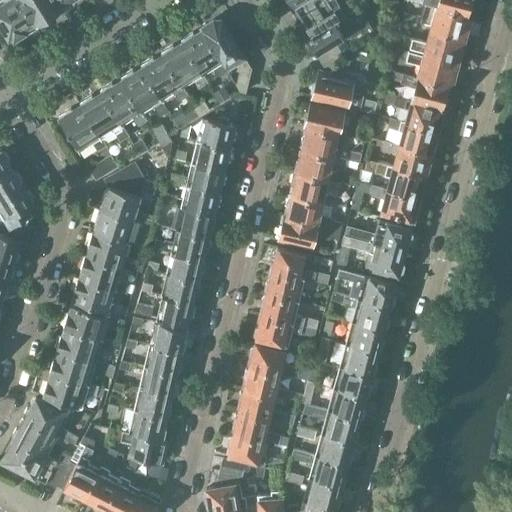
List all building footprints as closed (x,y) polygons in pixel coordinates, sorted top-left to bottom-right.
[(5,0),(7,2),(0,6),(0,23),(0,24),(9,38),(12,36),(14,39),(25,32),(24,29),(34,23),(19,0),(5,0)] [(57,0),(19,0),(34,23),(36,26),(63,9),(57,0)] [(57,0),(63,9),(70,5),(71,0),(57,0)] [(317,0),(290,0),(294,6),(292,7),(298,17),(317,5),(315,2),(317,0)] [(329,0),(327,1),(328,3),(332,9),(338,5),(334,0),(329,0)] [(354,0),(360,9),(367,5),(363,0),(354,0)] [(423,0),(423,3),(438,7),(469,15),(471,6),(475,4),(475,0),(423,0)] [(328,3),(319,9),(322,14),(332,9),(328,3)] [(319,9),(317,5),(298,17),(303,26),(304,26),(322,14),(319,9)] [(332,9),(322,14),(304,26),(309,34),(308,38),(317,55),(344,38),(336,23),(345,17),(338,5),(332,9)] [(405,22),(432,29),(463,38),(465,28),(469,26),(470,21),(468,18),(469,15),(438,7),(434,20),(419,16),(418,20),(407,17),(405,22)] [(221,58),(240,90),(246,92),(251,69),(221,19),(214,19),(202,27),(203,30),(221,58)] [(463,38),(432,29),(428,42),(413,38),(411,47),(426,51),(456,60),(459,50),(463,48),(464,43),(462,40),(463,38)] [(200,70),(213,62),(226,84),(227,83),(234,95),(240,90),(221,58),(203,30),(195,35),(193,32),(182,39),(184,42),(183,42),(200,70)] [(163,55),(180,82),(192,75),(206,96),(214,91),(200,70),(183,42),(175,47),(173,44),(162,51),(164,54),(163,55)] [(317,55),(324,66),(343,55),(336,43),(317,55)] [(453,74),(454,71),(455,66),(455,64),(456,60),(426,51),(425,55),(410,51),(405,50),(402,59),(407,60),(422,64),(418,77),(418,78),(449,86),(450,85),(453,83),(455,77),(453,74)] [(144,67),(142,68),(159,95),(172,87),(186,109),(194,104),(180,82),(163,55),(155,60),(153,57),(142,64),(144,67)] [(123,79),(122,80),(139,108),(152,100),(159,112),(167,107),(159,95),(142,68),(135,72),(133,69),(122,76),(123,79)] [(313,98),(348,106),(375,113),(379,100),(378,96),(367,93),(365,100),(363,99),(363,97),(355,94),(358,83),(330,76),(331,72),(320,70),(317,83),(313,86),(311,92),(313,96),(313,98)] [(416,87),(412,100),(412,101),(443,109),(444,107),(447,105),(448,99),(447,96),(449,86),(418,78),(418,77),(403,73),(401,83),(416,87)] [(103,92),(102,92),(119,120),(132,112),(139,124),(140,123),(146,133),(153,129),(139,108),(122,80),(114,85),(112,82),(101,89),(103,92)] [(410,108),(406,122),(437,130),(441,128),(443,120),(441,117),(443,109),(412,101),(412,100),(380,91),(378,96),(379,100),(410,108)] [(83,104),(81,105),(95,128),(99,133),(111,125),(132,158),(140,153),(119,120),(102,92),(94,97),(92,95),(81,101),(83,104)] [(306,125),(307,125),(346,134),(348,125),(341,123),(344,110),(312,102),(311,105),(308,107),(306,113),(308,116),(306,125)] [(95,128),(81,105),(73,110),(71,107),(60,114),(62,117),(60,118),(77,146),(91,138),(98,149),(99,149),(105,159),(90,168),(96,179),(117,166),(105,145),(106,145),(99,133),(95,128)] [(198,140),(230,148),(233,134),(236,132),(237,129),(235,126),(235,125),(231,124),(232,120),(221,117),(220,121),(203,117),(198,140)] [(404,130),(400,144),(431,153),(431,152),(435,150),(437,143),(435,139),(437,130),(406,122),(391,118),(389,126),(404,130)] [(181,136),(189,138),(191,125),(182,130),(181,136)] [(302,146),(302,148),(334,155),(337,143),(343,144),(346,134),(307,125),(305,134),(303,137),(301,143),(302,146)] [(368,129),(356,127),(354,136),(365,139),(368,129)] [(170,136),(165,129),(156,134),(161,142),(170,136)] [(365,139),(354,136),(351,146),(363,149),(365,139)] [(229,149),(230,148),(198,140),(194,154),(178,150),(176,158),(192,162),(224,170),(228,156),(231,155),(231,152),(229,149)] [(398,153),(394,167),(425,175),(425,174),(429,172),(431,165),(429,162),(431,153),(400,144),(385,140),(383,149),(398,153)] [(297,169),(297,170),(328,178),(331,165),(346,169),(348,159),(334,155),(302,148),(300,157),(297,159),(296,165),(297,169)] [(0,151),(0,178),(13,171),(8,162),(9,158),(6,152),(2,152),(1,151),(0,151)] [(135,161),(105,179),(109,187),(141,197),(143,191),(154,194),(157,183),(146,180),(135,161)] [(192,162),(187,185),(219,192),(222,179),(226,178),(226,174),(224,172),(224,170),(192,162)] [(392,175),(388,189),(419,197),(422,195),(424,187),(422,184),(425,175),(394,167),(379,162),(377,171),(392,175)] [(294,183),(291,193),(323,200),(338,204),(340,195),(325,191),(328,178),(297,170),(296,172),(294,174),(293,180),(294,183)] [(0,178),(0,205),(25,190),(20,182),(21,177),(18,172),(13,171),(0,178)] [(171,181),(180,182),(182,175),(173,173),(171,181)] [(419,197),(388,189),(362,182),(360,190),(386,197),(382,212),(412,220),(413,218),(416,216),(418,209),(416,206),(419,197)] [(219,192),(187,185),(182,207),(214,214),(217,201),(220,200),(221,196),(219,194),(219,192)] [(134,219),(152,224),(154,216),(136,211),(141,197),(109,187),(109,190),(105,191),(103,198),(105,201),(103,209),(134,219)] [(25,190),(0,205),(0,210),(5,219),(14,234),(24,237),(31,214),(27,207),(33,204),(33,203),(34,198),(30,192),(25,190)] [(176,206),(178,197),(164,193),(162,202),(176,206)] [(285,215),(285,216),(332,227),(334,218),(320,215),(323,200),(291,193),(291,194),(289,197),(287,203),(288,206),(286,215),(285,215)] [(214,214),(182,207),(183,208),(180,219),(171,217),(171,219),(162,217),(160,226),(178,229),(209,236),(212,223),(215,221),(216,218),(214,215),(214,214)] [(134,219),(103,209),(102,210),(99,209),(95,223),(98,224),(96,232),(127,241),(134,219)] [(332,227),(285,216),(283,225),(280,227),(278,233),(280,237),(280,239),(312,247),(315,234),(330,237),(332,227)] [(345,235),(404,251),(407,242),(411,240),(412,233),(410,230),(411,228),(379,220),(375,233),(356,228),(357,225),(348,222),(345,235)] [(163,249),(173,251),(204,258),(207,245),(210,243),(211,240),(209,237),(209,236),(178,229),(175,242),(166,240),(165,241),(163,249)] [(91,246),(89,255),(120,264),(120,265),(133,269),(139,271),(143,272),(145,265),(135,262),(136,260),(123,256),(127,241),(96,232),(95,234),(92,233),(88,245),(91,246)] [(0,233),(0,257),(14,262),(20,240),(0,233)] [(402,261),(404,251),(345,235),(337,264),(346,266),(351,247),(370,252),(366,267),(367,266),(398,275),(399,273),(402,271),(404,264),(402,261)] [(165,241),(156,239),(154,247),(163,249),(165,241)] [(305,269),(309,255),(278,247),(277,249),(273,250),(272,257),(274,261),(272,270),(317,281),(321,282),(328,284),(330,275),(305,269)] [(173,251),(168,273),(199,280),(202,267),(205,265),(205,262),(203,259),(204,258),(173,251)] [(113,287),(133,293),(139,271),(89,255),(88,256),(85,255),(82,268),(84,269),(82,277),(113,287)] [(14,262),(0,257),(0,282),(7,284),(9,277),(13,274),(15,268),(13,263),(14,262)] [(149,260),(148,268),(158,270),(160,262),(149,260)] [(355,282),(358,273),(339,268),(337,277),(355,282)] [(267,293),(298,300),(301,286),(319,290),(321,282),(317,281),(272,270),(270,279),(266,281),(265,287),(267,291),(267,293)] [(168,273),(162,295),(193,302),(197,289),(199,287),(200,284),(198,281),(199,280),(168,273)] [(368,276),(362,299),(390,307),(390,306),(393,304),(395,296),(394,292),(396,284),(368,276)] [(113,287),(82,277),(81,279),(78,278),(75,291),(77,291),(75,301),(119,314),(122,305),(109,301),(113,287)] [(0,306),(2,298),(7,296),(9,290),(6,285),(7,284),(0,282),(0,306)] [(154,284),(144,282),(142,290),(150,292),(151,291),(152,292),(154,284)] [(362,299),(333,291),(331,299),(348,304),(344,318),(348,319),(355,322),(384,329),(387,326),(389,318),(388,315),(390,307),(362,299)] [(264,306),(262,315),(312,327),(314,319),(295,314),(298,300),(267,293),(267,294),(263,295),(261,302),(264,306)] [(162,295),(157,318),(188,325),(191,311),(194,309),(195,306),(193,303),(193,302),(162,295)] [(138,303),(135,312),(152,316),(154,307),(138,303)] [(67,327),(67,328),(113,342),(113,340),(104,337),(107,326),(122,330),(125,320),(74,304),(71,314),(68,313),(64,326),(67,327)] [(312,327),(262,315),(259,324),(255,326),(254,333),(257,336),(256,339),(287,346),(291,331),(314,336),(316,328),(312,327)] [(138,325),(142,326),(144,318),(134,316),(128,338),(134,339),(138,325)] [(151,344),(182,351),(183,345),(186,344),(187,340),(185,338),(187,329),(156,322),(151,344)] [(355,322),(349,344),(378,352),(378,351),(381,349),(383,341),(382,337),(384,329),(355,322)] [(60,349),(60,351),(106,364),(106,363),(106,362),(98,359),(101,348),(110,351),(111,348),(115,349),(117,343),(113,342),(98,338),(67,328),(64,337),(61,336),(57,348),(60,349)] [(339,349),(341,342),(322,336),(320,344),(339,349)] [(126,346),(136,348),(138,340),(134,339),(128,338),(126,346)] [(252,355),(250,365),(281,372),(295,376),(297,367),(283,364),(287,349),(255,342),(255,344),(251,345),(249,352),(252,355)] [(180,360),(182,352),(151,344),(146,366),(177,373),(178,367),(181,366),(182,362),(180,360)] [(349,344),(343,366),(371,374),(372,374),(375,371),(377,363),(375,359),(378,352),(349,344)] [(53,373),(84,383),(105,388),(110,389),(116,366),(106,363),(106,364),(60,351),(57,359),(54,358),(50,371),(53,372),(53,373)] [(322,360),(313,358),(309,374),(318,376),(322,360)] [(121,360),(120,367),(130,370),(131,362),(121,360)] [(247,378),(245,387),(276,394),(276,395),(290,398),(295,399),(296,394),(293,393),(294,390),(278,386),(281,372),(250,365),(250,366),(246,368),(244,375),(247,378)] [(175,382),(177,373),(146,366),(141,389),(171,396),(173,389),(176,388),(177,384),(175,382)] [(369,382),(371,374),(343,366),(337,389),(365,397),(365,396),(369,393),(371,386),(369,382)] [(53,373),(50,382),(47,381),(43,393),(47,394),(46,397),(84,408),(88,394),(96,397),(97,395),(103,397),(105,388),(84,383),(53,373)] [(115,381),(114,389),(124,391),(125,383),(115,381)] [(271,416),(271,417),(294,422),(299,401),(295,400),(295,399),(290,398),(289,402),(292,402),(290,413),(272,408),(276,395),(276,394),(245,387),(244,389),(240,390),(239,397),(241,401),(239,409),(271,416)] [(141,389),(136,410),(167,417),(168,411),(171,410),(172,406),(170,404),(171,396),(141,389)] [(363,404),(365,397),(337,389),(331,411),(359,419),(362,416),(365,408),(363,404)] [(59,433),(72,408),(36,397),(31,406),(27,408),(24,413),(25,418),(25,419),(69,441),(75,444),(79,437),(64,429),(61,434),(59,433)] [(107,411),(117,413),(119,405),(109,403),(107,411)] [(322,409),(305,404),(300,422),(308,424),(311,414),(320,417),(322,409)] [(271,416),(239,409),(239,411),(235,413),(233,419),(236,423),(234,431),(265,439),(279,443),(281,434),(267,431),(271,417),(271,416)] [(136,410),(131,433),(161,440),(161,439),(164,438),(165,434),(163,432),(167,417),(136,410)] [(331,411),(325,434),(353,442),(353,441),(356,438),(358,431),(357,427),(359,419),(331,411)] [(65,448),(69,441),(25,419),(24,419),(21,427),(16,428),(13,434),(14,438),(14,439),(46,455),(54,442),(65,448)] [(317,430),(299,425),(297,435),(314,439),(317,430)] [(265,439),(234,431),(234,433),(230,435),(228,442),(231,445),(229,455),(265,463),(283,462),(284,458),(262,453),(265,439)] [(161,440),(131,433),(129,441),(132,442),(129,456),(160,463),(164,448),(161,448),(163,440),(161,440)] [(319,456),(347,464),(347,463),(350,461),(352,453),(351,449),(353,442),(325,434),(319,456)] [(71,461),(68,466),(58,461),(52,458),(46,455),(14,439),(5,456),(7,463),(34,477),(57,488),(58,485),(64,488),(76,464),(71,461)] [(83,498),(85,498),(99,469),(88,463),(90,459),(89,459),(94,449),(92,448),(93,444),(87,441),(82,450),(77,447),(73,456),(74,456),(71,461),(76,464),(64,488),(73,493),(74,496),(80,499),(83,498)] [(104,508),(106,509),(120,479),(119,479),(108,473),(119,451),(110,447),(99,469),(85,498),(94,503),(95,507),(101,510),(104,508)] [(319,456),(296,450),(294,458),(314,464),(310,478),(313,479),(341,486),(344,483),(346,476),(345,472),(347,464),(319,456)] [(73,456),(63,451),(58,461),(68,466),(71,461),(74,456),(73,456)] [(223,457),(220,470),(242,475),(245,462),(223,457)] [(106,509),(111,511),(129,511),(140,489),(129,484),(132,479),(131,479),(136,469),(135,469),(139,461),(130,459),(127,465),(126,464),(122,474),(121,474),(119,479),(120,479),(106,509)] [(161,467),(153,465),(148,475),(159,477),(161,467)] [(256,465),(257,478),(263,477),(265,466),(262,467),(261,466),(256,465)] [(210,511),(259,504),(258,496),(258,495),(241,498),(239,483),(237,474),(220,470),(216,487),(206,489),(207,491),(204,494),(206,500),(209,502),(210,511)] [(301,485),(304,476),(287,472),(285,481),(301,485)] [(304,501),(335,509),(338,506),(340,499),(339,495),(340,488),(341,486),(313,479),(310,478),(308,487),(304,501)] [(273,495),(258,496),(259,504),(259,511),(283,511),(281,480),(272,480),(273,495)] [(140,489),(129,511),(155,511),(160,503),(162,497),(142,487),(140,489)] [(333,511),(335,509),(304,501),(302,507),(298,506),(289,506),(289,511),(333,511)]
